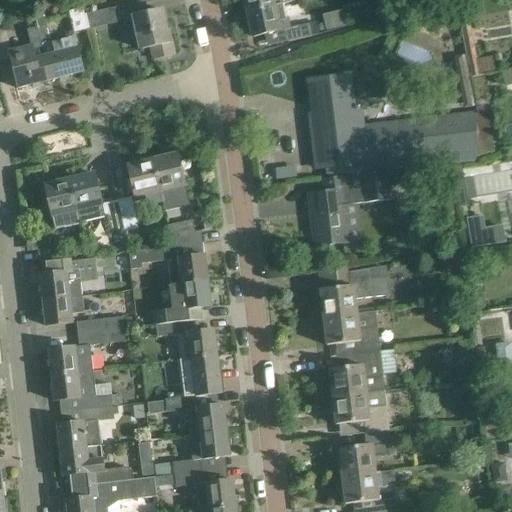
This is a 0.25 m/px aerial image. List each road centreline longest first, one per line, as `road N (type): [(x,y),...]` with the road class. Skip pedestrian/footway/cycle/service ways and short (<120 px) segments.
road 1 (residential): [(277,511),(223,70)]
road 2 (residential): [(39,511),(0,188)]
road 3 (residential): [(0,135),(223,70)]
